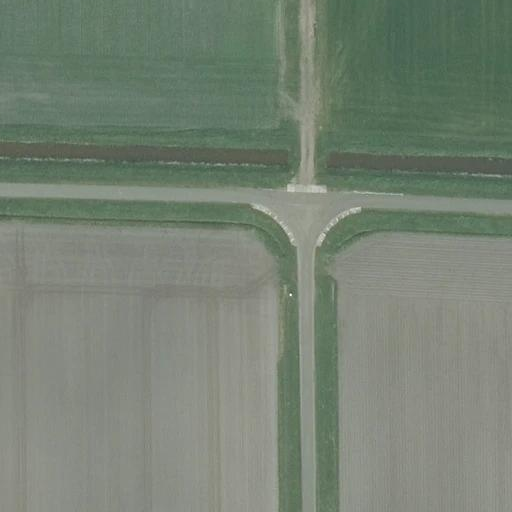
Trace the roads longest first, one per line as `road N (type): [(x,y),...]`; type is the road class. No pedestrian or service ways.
road 1 (unclassified): [(305,511),(301,199)]
road 2 (unclassified): [(301,199),(0,190)]
road 3 (unclassified): [(511,207),(301,199)]
